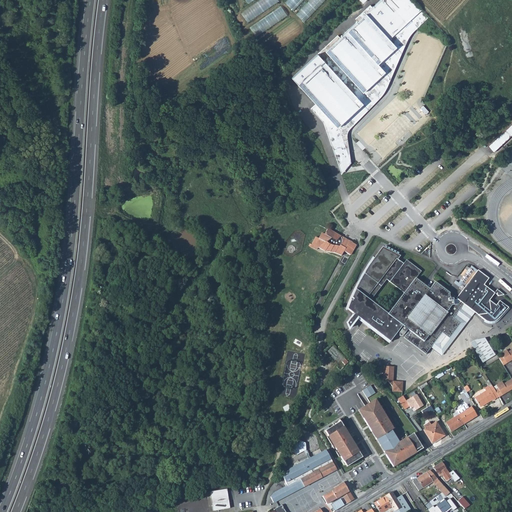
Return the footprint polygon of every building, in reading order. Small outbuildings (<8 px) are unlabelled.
[(248,22),(279,1),(278,0),(259,0),(241,12),(248,22)] [(345,138),(347,137),(347,134),(348,132),(349,130),(351,127),(380,98),(384,94),(386,89),(389,84),(407,42),(409,38),(413,33),(416,29),(428,18),(410,0),(380,0),(373,8),(370,5),(356,19),(358,21),(340,38),(338,35),(292,78),(316,104),(311,108),(323,123),(330,141),(345,138)] [(281,6),(251,26),(257,35),(288,15),(281,6)] [(511,135),(511,123),(487,146),(493,152),(511,135)] [(345,138),(330,141),(331,145),(341,174),(350,163),(347,137),(345,138)] [(348,240),(328,228),(325,234),(322,232),(319,238),(315,236),(310,246),(313,248),(316,249),(321,245),(326,248),(325,250),(329,252),(333,252),(341,255),(344,250),(347,245),(351,247),(348,252),(350,254),(356,244),(348,240)] [(402,325),(404,326),(399,332),(400,336),(403,335),(408,329),(409,330),(404,337),(425,354),(431,347),(434,343),(441,348),(460,323),(453,318),(463,304),(474,312),(487,321),(490,322),(492,322),(495,321),(496,320),(499,318),(508,307),(499,301),(495,305),(489,300),(495,293),(494,293),(483,285),(488,278),(478,270),(456,298),(457,299),(457,300),(454,300),(453,300),(453,298),(450,299),(447,296),(450,293),(435,282),(430,289),(416,278),(421,271),(407,260),(404,264),(398,259),(401,256),(383,246),(371,265),(365,273),(358,285),(347,308),(354,313),(347,322),(349,328),(358,316),(390,341),(402,325)] [(467,265),(465,268),(472,274),(474,271),(467,265)] [(463,270),(461,272),(468,278),(470,275),(463,270)] [(439,271),(437,273),(450,283),(452,280),(439,271)] [(459,274),(457,277),(465,283),(467,280),(459,274)] [(463,304),(453,318),(460,323),(441,348),(434,343),(431,347),(442,355),(463,326),(474,312),(463,304)] [(474,340),(469,342),(482,363),(494,355),(484,338),(474,340)] [(502,356),(499,358),(503,365),(511,359),(511,349),(508,352),(506,349),(500,353),(502,356)] [(383,366),(383,373),(383,381),(387,381),(392,386),(392,391),(402,391),(402,382),(392,381),(393,367),(383,366)] [(498,388),(495,390),(498,396),(499,397),(511,387),(511,379),(504,384),(502,381),(496,385),(498,388)] [(362,390),(367,398),(375,393),(370,385),(362,390)] [(418,386),(403,396),(405,398),(420,389),(418,386)] [(495,390),(492,386),(489,388),(488,386),(484,389),(485,391),(474,398),(480,407),(491,400),(492,401),(498,396),(495,390)] [(417,394),(406,401),(409,406),(412,406),(415,410),(423,405),(417,394)] [(403,396),(397,399),(404,409),(409,406),(406,401),(405,398),(403,396)] [(375,399),(358,410),(393,466),(423,448),(421,446),(413,433),(407,436),(402,439),(399,441),(392,429),(393,428),(390,423),(384,413),(378,403),(375,399)] [(430,404),(423,411),(427,416),(434,409),(430,404)] [(463,407),(456,411),(458,415),(463,424),(476,416),(471,407),(465,410),(463,407)] [(463,424),(458,415),(445,423),(451,431),(463,424)] [(340,421),(325,431),(347,466),(362,457),(340,421)] [(425,428),(423,430),(432,444),(445,435),(436,422),(431,425),(429,422),(423,425),(425,428)] [(297,438),(291,451),(301,455),(307,443),(297,438)] [(282,475),(287,485),(290,484),(294,491),(336,469),(325,450),(289,469),(282,475)] [(441,462),(433,467),(437,473),(439,472),(446,481),(452,477),(454,481),(459,478),(453,471),(449,473),(441,462)] [(445,487),(430,470),(426,472),(426,471),(412,481),(418,490),(432,481),(441,491),(445,487)] [(327,504),(342,495),(347,503),(354,499),(349,490),(348,490),(344,483),(322,496),(327,504)] [(274,492),(271,496),(274,502),(294,491),(290,484),(287,485),(274,492)] [(445,487),(441,491),(445,496),(448,494),(449,495),(451,494),(445,487)] [(216,490),(210,491),(213,511),(231,508),(228,491),(216,494),(216,490)] [(392,492),(385,496),(394,509),(392,511),(411,511),(401,495),(396,498),(392,492)] [(394,509),(385,496),(374,502),(380,511),(392,511),(394,509)] [(462,496),(457,501),(464,509),(470,505),(462,496)] [(331,502),(334,510),(345,505),(342,498),(331,502)] [(433,505),(427,509),(428,511),(443,511),(446,511),(447,511),(451,508),(453,511),(457,507),(449,498),(446,501),(443,498),(440,501),(440,502),(434,507),(433,505)]
